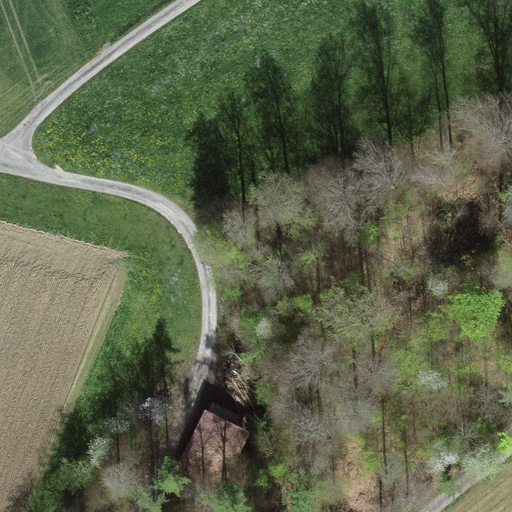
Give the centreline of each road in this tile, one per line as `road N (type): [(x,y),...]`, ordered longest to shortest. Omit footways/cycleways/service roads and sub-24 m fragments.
road 1 (track): [(511,135),(395,168),(161,204)]
road 2 (unclassified): [(3,166),(137,193),(174,213),(202,255),(208,339)]
road 3 (unclassified): [(3,166),(57,95),(189,0)]
road 4 (track): [(208,339),(139,511)]
